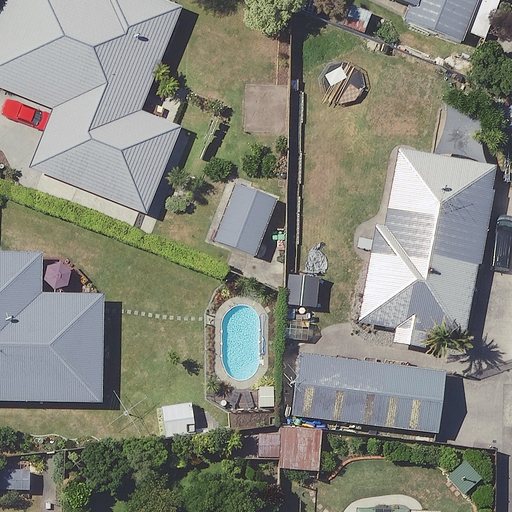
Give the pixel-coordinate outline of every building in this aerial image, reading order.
[(143,117),(185,10),(159,0),(14,0),(0,35),(0,92),(58,115),(35,174),(153,221),(188,134),(143,117)] [(416,0),(408,25),(462,45),(478,0),(416,0)] [(511,102),(495,99),(489,133),(511,137),(511,102)] [(392,333),(389,347),(425,354),(427,340),(467,348),(500,176),(403,157),(388,233),(381,232),(362,328),(392,333)] [(280,198),(240,183),(217,246),(257,260),(280,198)] [(0,405),(103,408),(106,304),(42,302),(43,261),(0,259),(0,405)] [(449,377),(306,361),(299,422),(442,439),(449,377)] [(203,398),(165,403),(171,439),(208,434),(203,398)] [(328,438),(266,430),(262,466),(324,474),(328,438)]
